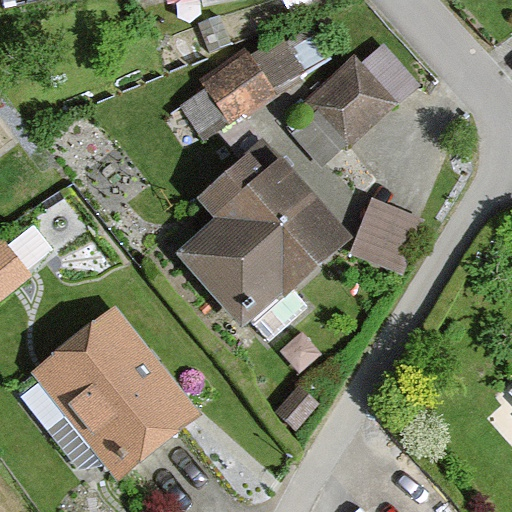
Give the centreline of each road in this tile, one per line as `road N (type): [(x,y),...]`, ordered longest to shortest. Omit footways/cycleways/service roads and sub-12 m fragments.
road 1 (residential): [(308,511),(511,130)]
road 2 (residential): [(511,112),(409,0)]
